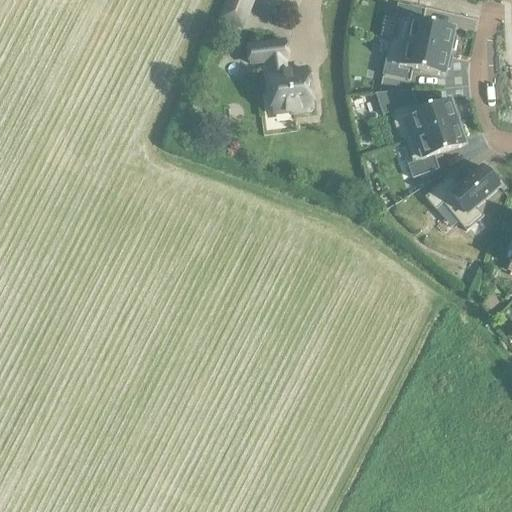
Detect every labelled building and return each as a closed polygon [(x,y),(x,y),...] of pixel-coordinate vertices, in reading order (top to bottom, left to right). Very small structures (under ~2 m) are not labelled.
[(449,45),(449,42),(453,43),(456,31),(452,30),(454,22),(422,15),(425,3),(408,0),(396,0),(395,9),(400,11),(396,34),(449,45)] [(244,27),(250,13),(224,3),(218,17),(244,27)] [(446,60),(450,61),(452,49),(448,48),(449,45),(396,34),(391,57),(385,56),(383,68),(410,74),(412,62),(444,69),(446,60)] [(268,62),(275,116),(290,114),(289,113),(310,111),(305,71),(286,74),(284,62),(286,62),(283,42),(249,46),(251,64),(268,62)] [(457,120),(456,117),(460,116),(457,105),(453,106),(450,97),(419,106),(416,94),(389,101),(393,113),(398,111),(404,135),(457,120)] [(463,143),(461,135),(465,134),(461,122),(458,123),(457,120),(404,135),(411,158),(405,159),(408,171),(435,163),(432,152),(463,143)] [(495,187),(493,184),(496,182),(489,173),(486,175),(479,166),(452,188),(445,179),(423,196),(430,206),(437,201),(460,230),(478,216),(470,207),(495,187)]
